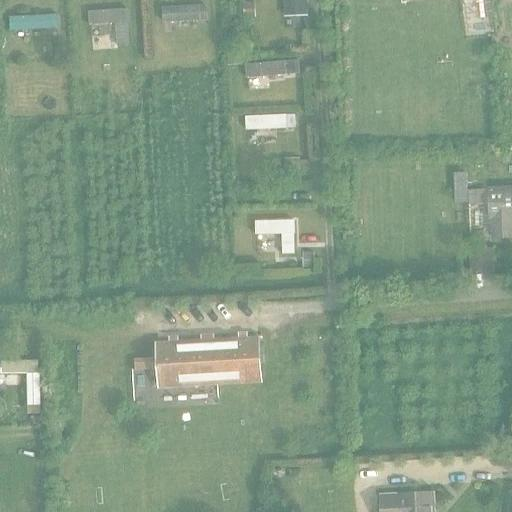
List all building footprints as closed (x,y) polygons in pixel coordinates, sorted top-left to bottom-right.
[(286,0),(288,16),(309,14),(307,0),(286,0)] [(163,23),(207,20),(206,4),(162,7),(163,23)] [(129,22),(128,9),(88,11),(89,25),(115,23),(116,46),(129,45),(128,22),(129,22)] [(56,28),(55,14),(7,16),(8,30),(56,28)] [(299,73),(298,60),(245,64),(246,77),(299,73)] [(246,130),(287,128),(296,127),(295,115),(286,115),(286,114),(245,116),(246,130)] [(455,172),(455,202),(466,202),(466,172),(455,172)] [(511,190),(468,192),(469,204),(492,204),(493,219),(495,219),(496,239),(511,238),(511,190)] [(295,234),(294,220),(255,221),(255,235),(281,234),(282,254),(295,254),(294,234),(295,234)] [(469,249),(470,273),(495,272),(494,248),(469,249)] [(157,344),(160,385),(263,377),(260,336),(157,344)] [(0,373),(25,374),(25,361),(0,361),(0,373)] [(234,435),(233,423),(215,424),(216,436),(234,435)] [(433,511),(433,494),(382,496),(383,511),(433,511)]
